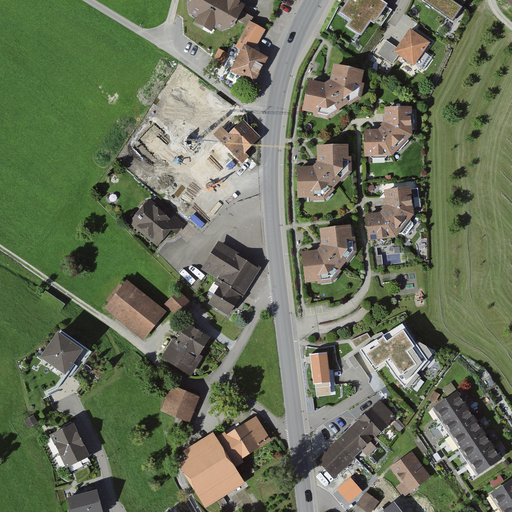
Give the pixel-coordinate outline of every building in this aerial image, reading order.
[(238,19),(248,25),(252,19),(242,13),(245,8),(229,0),(187,0),(187,1),(189,17),(198,21),(196,25),(212,34),(215,29),(221,32),(234,26),(238,19)] [(394,13),(376,0),(353,0),(343,15),(366,32),(371,24),(381,31),(394,13)] [(425,0),(424,2),(453,23),(469,0),(468,0),(425,0)] [(268,33),(252,23),(237,49),(243,52),(232,71),(256,85),(271,61),(256,52),(268,33)] [(431,44),(410,29),(398,48),(388,41),(377,57),(395,69),(402,59),(415,67),(431,44)] [(325,83),(309,81),(301,114),(327,120),(359,99),(362,83),(363,72),(333,65),(329,82),(325,83)] [(384,110),(386,127),(413,138),(412,109),(384,110)] [(221,129),(181,167),(209,195),(248,157),(245,153),(261,137),(243,120),(227,135),(221,129)] [(395,160),(413,138),(386,127),(382,131),(395,160)] [(364,161),(395,160),(382,131),(364,132),(364,161)] [(313,168),(298,167),(297,199),(328,198),(347,175),(347,146),(317,147),(317,165),(313,168)] [(383,192),(385,209),(415,214),(412,189),(383,192)] [(167,216),(150,201),(130,223),(158,248),(171,234),(175,239),(188,225),(172,210),(167,216)] [(385,209),(381,213),(396,244),(415,214),(385,209)] [(368,247),(396,244),(381,213),(365,214),(368,247)] [(319,252),(303,254),(306,286),(334,284),(353,254),(350,228),(321,231),(323,249),(319,252)] [(261,271),(220,246),(204,270),(223,282),(209,303),(232,317),(261,271)] [(165,312),(127,283),(106,310),(145,339),(165,312)] [(192,304),(180,293),(168,306),(180,317),(192,304)] [(175,340),(203,358),(214,341),(186,323),(175,340)] [(427,363),(402,326),(361,351),(376,372),(386,365),(396,380),(405,389),(427,363)] [(79,353),(56,337),(40,359),(63,376),(79,353)] [(203,358),(175,340),(164,358),(192,375),(203,358)] [(330,384),(327,355),(311,357),(314,386),(330,384)] [(199,398),(172,388),(163,411),(190,421),(199,398)] [(502,461),(456,394),(432,410),(478,477),(502,461)] [(380,400),(318,460),(335,478),(355,459),(360,464),(377,448),(371,442),(397,418),(380,400)] [(187,460),(180,464),(203,506),(244,484),(232,464),(272,442),(259,418),(218,441),(215,435),(183,452),(187,460)] [(71,437),(67,429),(49,438),(64,468),(82,459),(77,448),(80,446),(74,436),(71,437)] [(415,451),(390,466),(402,484),(398,487),(403,496),(432,478),(415,451)] [(511,511),(511,480),(492,494),(503,511),(511,511)] [(98,511),(94,493),(66,500),(69,511),(98,511)] [(372,511),(380,502),(367,493),(358,505),(367,511),(372,511)] [(403,502),(393,511),(410,511),(412,510),(403,502)]
